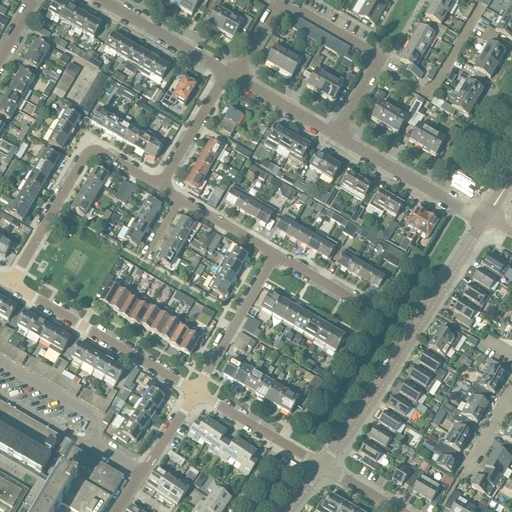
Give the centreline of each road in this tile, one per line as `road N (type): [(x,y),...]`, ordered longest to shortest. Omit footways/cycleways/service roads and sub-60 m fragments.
road 1 (residential): [(321,466),(484,221)]
road 2 (residential): [(335,136),(375,66),(373,53),(279,4),(234,77)]
road 3 (residential): [(10,283),(90,151),(159,186)]
road 4 (residential): [(195,391),(10,283)]
road 5 (residential): [(484,221),(335,136)]
road 6 (residential): [(195,391),(275,254)]
road 7 (residential): [(227,72),(100,0)]
road 8 (residential): [(159,186),(227,72)]
